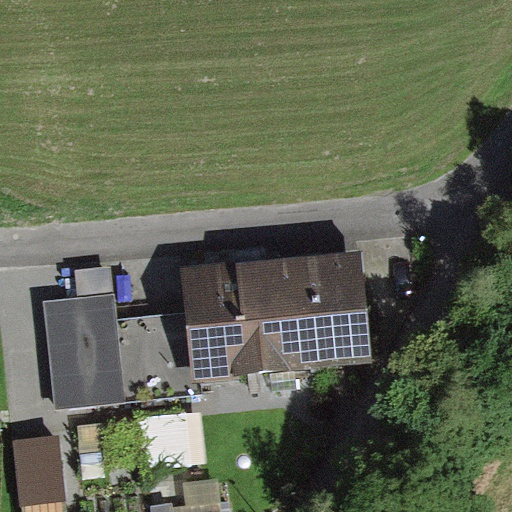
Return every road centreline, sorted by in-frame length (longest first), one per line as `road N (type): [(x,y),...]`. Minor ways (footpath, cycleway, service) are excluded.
road 1 (residential): [(0,241),(482,211)]
road 2 (residential): [(314,511),(437,306),(482,211)]
